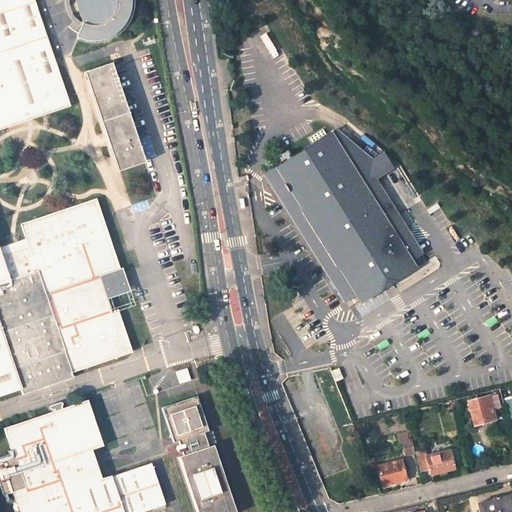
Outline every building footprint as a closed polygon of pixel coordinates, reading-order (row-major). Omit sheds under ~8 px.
[(0,0),(0,397),(17,393),(11,372),(52,359),(59,378),(128,357),(115,316),(99,321),(87,283),(116,274),(93,202),(20,228),(24,243),(0,250),(0,127),(69,103),(33,0),(0,0)] [(62,0),(66,19),(62,20),(60,18),(54,26),(58,33),(64,39),(72,44),(78,47),(90,49),(100,48),(102,51),(105,50),(115,45),(126,36),(132,26),(135,19),(137,5),(136,0),(50,0),(59,3),(59,0),(62,0)] [(84,73),(117,171),(144,162),(111,64),(84,73)] [(420,253),(374,179),(391,168),(383,156),(373,162),(333,131),(263,176),(342,302),(353,296),(409,260),(420,253)] [(409,260),(353,296),(358,303),(414,268),(409,260)] [(342,380),(339,369),(332,371),(336,381),(342,380)] [(493,411),(504,408),(498,389),(474,395),(475,400),(467,402),(473,426),(495,421),(493,411)] [(233,511),(212,447),(207,449),(202,435),(207,433),(195,398),(161,410),(172,445),(177,443),(178,447),(177,447),(176,448),(176,451),(176,453),(177,453),(179,454),(181,454),(181,453),(182,457),(177,459),(194,511),(233,511)] [(147,511),(164,506),(150,465),(99,482),(89,450),(100,446),(85,403),(61,411),(60,407),(60,406),(60,405),(60,404),(58,403),(48,407),(48,408),(48,410),(49,411),(50,411),(51,414),(4,430),(12,454),(0,457),(0,488),(3,487),(6,495),(12,493),(18,511),(147,511)] [(212,447),(207,433),(202,435),(207,449),(212,447)] [(398,435),(402,452),(410,450),(406,433),(398,435)] [(428,469),(424,454),(423,448),(415,451),(420,472),(428,469)] [(428,469),(429,474),(454,468),(449,448),(424,454),(428,469)] [(403,480),(398,460),(375,465),(381,486),(403,480)] [(511,511),(511,501),(511,497),(479,505),(480,511),(511,511)]
